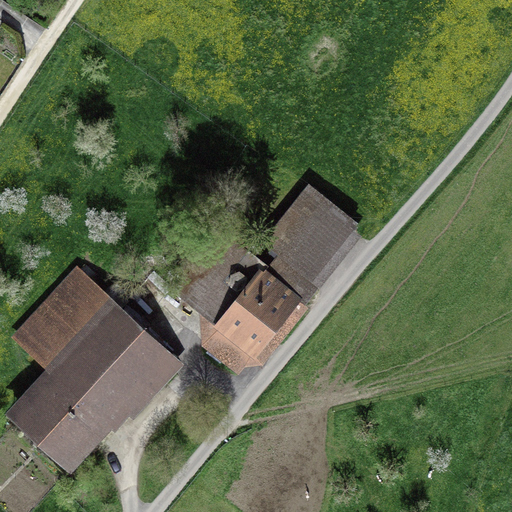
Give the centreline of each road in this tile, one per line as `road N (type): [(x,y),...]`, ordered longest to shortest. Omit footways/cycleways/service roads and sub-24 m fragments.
road 1 (unclassified): [(511,83),(153,511)]
road 2 (residential): [(76,0),(0,114)]
